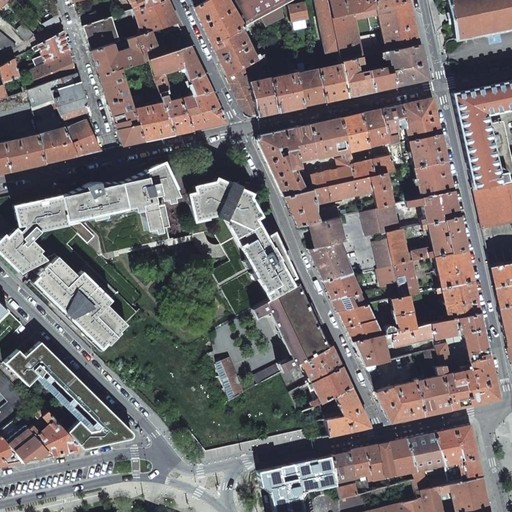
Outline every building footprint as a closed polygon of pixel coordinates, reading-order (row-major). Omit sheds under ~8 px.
[(159,0),(132,9),(118,13),(119,18),(133,13),(140,34),(149,31),(177,22),(170,8),(166,0),(159,0)] [(127,0),(132,9),(159,0),(127,0)] [(243,25),(259,17),(280,5),(289,0),(204,0),(192,7),(201,26),(210,44),(243,25)] [(312,0),(323,52),(336,50),(329,16),(325,0),(312,0)] [(325,0),(329,16),(405,0),(325,0)] [(336,50),(338,61),(417,44),(411,19),(406,0),(405,0),(329,16),(336,50)] [(511,0),(444,0),(453,40),(511,27),(511,0)] [(286,5),(289,21),(306,18),(303,2),(286,5)] [(280,5),(259,17),(264,26),(282,16),(280,5)] [(93,12),(78,17),(81,25),(95,21),(93,12)] [(57,15),(42,24),(48,29),(59,23),(57,15)] [(95,21),(81,25),(89,50),(118,40),(109,16),(95,21)] [(22,23),(16,30),(27,41),(33,35),(22,23)] [(243,25),(210,44),(218,62),(224,75),(265,54),(263,47),(257,53),(253,56),(241,31),(245,29),(243,25)] [(18,54),(0,64),(0,75),(2,81),(17,76),(25,72),(34,67),(69,52),(66,42),(62,31),(32,47),(34,52),(39,49),(41,55),(32,59),(33,62),(25,65),(24,62),(22,63),(18,54)] [(135,35),(131,37),(141,61),(147,59),(159,55),(159,54),(149,31),(140,34),(135,35)] [(0,33),(0,49),(4,54),(16,46),(0,33)] [(130,103),(123,83),(118,68),(141,61),(131,37),(118,41),(118,40),(89,50),(101,87),(116,135),(119,145),(131,143),(142,140),(131,108),(130,103)] [(412,82),(427,78),(419,43),(417,44),(338,61),(338,63),(345,96),(371,90),(393,86),(412,82)] [(194,57),(188,45),(159,54),(159,55),(147,59),(152,74),(152,75),(164,71),(164,72),(182,66),(184,72),(186,79),(187,79),(202,74),(198,66),(194,57)] [(26,77),(29,89),(76,73),(72,61),(69,52),(34,67),(36,73),(30,75),(29,73),(26,74),(26,76),(26,77)] [(230,88),(243,115),(248,117),(268,113),(277,111),(270,77),(248,82),(245,75),(243,70),(253,67),(267,64),(265,54),(224,75),(230,88)] [(288,73),(270,77),(277,111),(291,108),(301,106),(294,73),(291,59),(286,60),(288,73)] [(316,68),(323,101),(336,98),(345,96),(338,63),(316,68)] [(294,73),(301,106),(315,103),(323,101),(316,68),(294,73)] [(164,71),(152,75),(159,97),(161,101),(172,134),(177,133),(191,129),(178,98),(173,99),(167,100),(164,91),(170,89),(165,74),(163,74),(163,72),(164,72),(164,71)] [(28,96),(30,106),(52,99),(50,92),(78,82),(78,81),(76,73),(29,89),(26,90),(28,96)] [(225,122),(210,90),(206,83),(202,74),(187,79),(192,91),(194,94),(178,98),(191,129),(208,125),(225,122)] [(2,81),(7,96),(21,91),(23,90),(17,76),(2,81)] [(511,79),(487,85),(450,93),(461,142),(471,187),(511,177),(511,162),(509,163),(500,120),(485,123),(483,113),(509,108),(509,111),(511,110),(511,79)] [(78,82),(50,92),(52,99),(56,108),(60,120),(87,111),(82,95),(78,82)] [(140,101),(130,103),(131,108),(142,140),(157,137),(172,134),(161,101),(159,97),(150,99),(149,96),(139,98),(140,101)] [(434,113),(431,97),(419,100),(399,104),(403,124),(406,141),(439,133),(434,113)] [(394,105),(380,108),(387,141),(388,145),(398,142),(396,129),(398,128),(398,125),(399,126),(400,126),(402,125),(403,124),(399,104),(394,105)] [(373,110),(359,113),(366,146),(387,141),(380,108),(373,110)] [(352,114),(339,117),(347,156),(351,155),(350,150),(366,146),(359,113),(352,114)] [(349,164),(347,156),(339,117),(306,124),(268,133),(257,135),(255,139),(268,167),(281,196),(353,180),(349,164)] [(64,128),(75,155),(90,152),(100,150),(85,119),(68,126),(66,119),(61,121),(63,127),(64,128)] [(37,133),(43,162),(62,158),(75,155),(64,128),(63,127),(61,128),(37,133)] [(3,141),(10,170),(29,166),(43,162),(37,133),(3,141)] [(439,133),(406,141),(408,151),(406,151),(407,154),(409,153),(412,166),(444,159),(441,145),(439,133)] [(3,141),(0,141),(0,172),(10,170),(3,141)] [(398,142),(388,145),(390,155),(390,157),(401,155),(398,142)] [(390,155),(370,159),(373,175),(384,173),(393,171),(391,162),(390,157),(390,155)] [(370,159),(349,164),(353,180),(367,176),(373,175),(370,159)] [(444,159),(412,166),(414,178),(412,179),(412,181),(415,181),(419,198),(451,190),(447,173),(444,159)] [(172,201),(171,196),(176,195),(161,162),(143,170),(144,176),(119,182),(98,186),(97,182),(90,182),(82,185),(83,189),(61,194),(59,195),(64,219),(64,221),(77,233),(99,255),(102,254),(106,259),(113,257),(112,252),(168,239),(159,199),(164,198),(165,202),(172,201)] [(143,170),(119,182),(144,176),(143,170)] [(371,192),(374,207),(391,204),(388,191),(390,190),(390,187),(388,188),(384,173),(373,175),(367,176),(371,192)] [(353,180),(281,196),(288,211),(295,225),(306,223),(335,216),(340,215),(338,206),(318,211),(317,207),(312,208),(310,205),(371,192),(367,176),(353,180)] [(511,177),(471,187),(471,188),(476,210),(480,227),(511,220),(511,177)] [(211,256),(216,257),(220,256),(225,254),(229,260),(263,237),(252,218),(257,215),(247,196),(248,193),(236,188),(237,185),(239,181),(234,183),(228,180),(226,183),(214,178),(212,181),(192,186),(193,192),(186,193),(192,220),(191,240),(194,240),(196,247),(199,250),(202,253),(207,255),(211,256)] [(82,185),(61,194),(83,189),(82,185)] [(419,198),(404,201),(405,207),(420,204),(423,217),(418,219),(419,224),(457,216),(454,202),(451,190),(419,198)] [(64,219),(59,195),(43,198),(44,201),(38,203),(37,200),(15,205),(11,205),(16,226),(19,225),(21,224),(21,226),(43,223),(64,219)] [(398,229),(392,204),(391,204),(374,207),(380,233),(384,232),(398,229)] [(374,207),(340,215),(335,216),(342,241),(380,233),(374,207)] [(335,216),(306,223),(311,240),(312,240),(313,244),(314,248),(337,242),(342,241),(335,216)] [(419,224),(413,226),(414,230),(426,227),(431,252),(426,253),(425,249),(424,248),(405,252),(400,229),(398,229),(384,232),(391,264),(410,260),(432,255),(464,248),(460,231),(457,216),(419,224)] [(64,221),(64,219),(43,223),(28,238),(39,248),(36,251),(43,257),(60,249),(77,233),(64,221)] [(21,270),(25,268),(43,257),(36,251),(39,248),(28,238),(43,223),(21,226),(17,231),(13,227),(12,229),(4,237),(2,234),(0,236),(0,254),(7,261),(14,268),(17,266),(21,270)] [(263,237),(229,260),(210,271),(236,316),(249,309),(296,283),(292,276),(284,258),(271,232),(263,237)] [(391,264),(384,232),(380,233),(342,241),(337,242),(350,274),(377,267),(391,264)] [(37,276),(32,281),(59,307),(59,308),(61,310),(69,319),(71,320),(72,320),(99,346),(104,341),(105,343),(107,344),(119,332),(117,330),(136,312),(131,307),(141,296),(99,255),(77,233),(60,249),(43,257),(25,268),(31,277),(35,273),(36,274),(37,276)] [(337,242),(314,248),(306,249),(314,266),(321,280),(350,274),(337,242)] [(464,248),(432,255),(435,268),(432,269),(434,274),(436,274),(438,283),(434,284),(435,288),(471,280),(467,263),(464,248)] [(410,260),(391,264),(392,271),(395,284),(398,296),(405,295),(417,292),(431,289),(430,283),(415,286),(410,260)] [(511,261),(488,267),(491,279),(492,287),(511,282),(511,261)] [(392,271),(377,275),(380,287),(395,284),(392,271)] [(350,274),(321,280),(327,294),(330,298),(358,292),(350,274)] [(435,288),(433,288),(434,293),(440,292),(445,314),(436,316),(437,321),(478,312),(474,295),(471,280),(435,288)] [(276,363),(280,371),(326,347),(329,345),(329,344),(326,346),(321,336),(316,326),(319,324),(309,303),(305,304),(298,290),(296,284),(299,282),(299,281),(296,283),(249,309),(254,317),(267,310),(289,357),(276,363)] [(511,282),(492,287),(495,297),(497,307),(511,303),(511,282)] [(395,284),(380,287),(373,289),(375,298),(382,296),(382,299),(398,296),(395,284)] [(336,311),(364,304),(358,292),(330,298),(334,309),(336,311)] [(378,332),(365,303),(364,304),(336,311),(343,327),(350,341),(412,327),(405,295),(398,296),(382,299),(373,302),(374,308),(390,304),(395,325),(390,326),(390,325),(388,324),(385,325),(383,326),(382,328),(382,330),(378,332)] [(0,303),(0,340),(21,324),(12,316),(6,310),(0,303)] [(511,303),(497,307),(502,329),(506,346),(511,344),(511,303)] [(473,403),(496,398),(486,352),(478,312),(437,321),(428,323),(432,341),(432,343),(433,348),(447,409),(473,403)] [(412,327),(350,341),(360,362),(361,365),(374,362),(386,359),(382,344),(386,344),(391,347),(392,345),(393,345),(400,343),(401,346),(429,339),(429,341),(432,341),(428,323),(412,327)] [(130,430),(32,335),(17,348),(3,361),(19,380),(17,382),(42,406),(53,418),(82,447),(95,445),(129,437),(130,436),(131,435),(131,433),(131,431),(130,430)] [(428,342),(419,344),(420,351),(423,351),(433,348),(432,343),(428,344),(428,342)] [(280,371),(279,372),(288,392),(298,387),(293,375),(303,370),(305,375),(303,376),(306,382),(339,365),(337,360),(329,345),(326,347),(280,371)] [(433,348),(423,351),(426,366),(431,367),(433,367),(435,375),(414,380),(421,414),(437,411),(447,409),(433,348)] [(377,374),(374,362),(361,365),(369,382),(373,380),(377,374)] [(279,372),(280,371),(276,363),(261,371),(263,374),(257,377),(259,382),(279,372)] [(349,386),(342,370),(339,365),(306,382),(298,387),(288,392),(297,414),(318,403),(349,386)] [(11,387),(0,376),(0,393),(2,397),(7,403),(0,408),(0,428),(6,424),(15,417),(16,418),(17,417),(27,408),(10,387),(11,387)] [(389,385),(373,391),(381,406),(388,421),(406,417),(421,414),(414,380),(397,384),(397,381),(394,382),(395,384),(389,385)] [(326,435),(348,430),(368,426),(358,406),(349,386),(318,403),(326,435)] [(42,406),(32,414),(36,419),(39,416),(47,423),(53,418),(42,406)] [(6,424),(0,428),(0,435),(3,439),(22,423),(17,417),(16,418),(15,417),(6,424)] [(37,432),(33,435),(51,454),(68,451),(82,447),(53,418),(47,423),(37,432)] [(22,423),(3,439),(21,461),(37,457),(51,454),(33,435),(27,428),(22,423)] [(432,432),(442,464),(444,469),(447,483),(479,475),(473,449),(468,424),(449,429),(432,432)] [(31,425),(27,428),(33,435),(37,432),(31,425)] [(416,436),(403,439),(414,470),(408,471),(409,474),(423,471),(423,468),(442,464),(432,432),(416,436)] [(0,435),(0,465),(5,464),(21,461),(3,439),(0,435)] [(381,443),(365,447),(369,473),(364,474),(365,480),(384,476),(396,474),(408,471),(414,470),(403,439),(381,443)] [(355,449),(347,451),(351,476),(364,474),(369,473),(365,447),(355,449)] [(336,453),(329,454),(329,455),(334,480),(351,476),(347,451),(336,453)] [(308,459),(277,465),(280,480),(294,477),(298,492),(334,484),(334,480),(329,455),(314,458),(308,459)] [(276,466),(255,470),(259,485),(265,484),(270,504),(271,511),(302,511),(298,492),(294,477),(280,480),(277,465),(276,466)] [(423,471),(409,474),(410,480),(413,490),(417,489),(437,485),(447,483),(444,469),(437,470),(438,477),(425,480),(423,471)] [(408,471),(396,474),(398,483),(410,480),(409,474),(408,471)] [(447,483),(437,485),(439,492),(448,490),(453,511),(478,511),(487,510),(483,490),(479,475),(447,483)] [(384,476),(365,480),(365,481),(368,491),(387,486),(384,476)] [(365,481),(353,483),(356,495),(362,493),(368,491),(365,481)] [(353,483),(335,487),(338,499),(356,495),(353,483)] [(358,511),(365,510),(362,493),(356,495),(338,499),(335,487),(334,484),(298,492),(302,511),(358,511)] [(414,497),(377,507),(365,510),(358,511),(440,511),(436,493),(439,492),(437,485),(417,489),(413,490),(414,497)]
